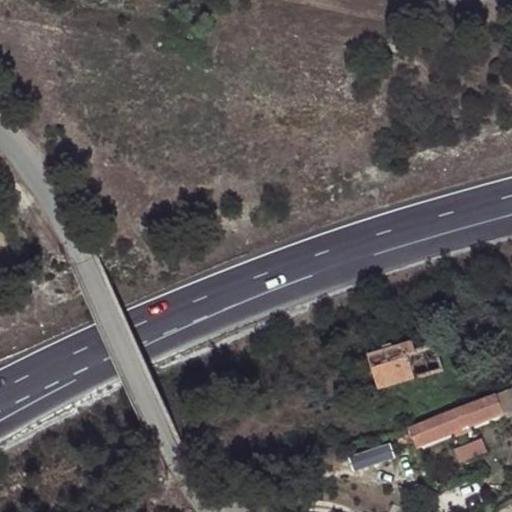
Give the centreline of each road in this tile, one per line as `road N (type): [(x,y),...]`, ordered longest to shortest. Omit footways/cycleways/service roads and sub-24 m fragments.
road 1 (motorway): [(0,391),(79,351),(409,224),(511,197)]
road 2 (unclassified): [(213,511),(172,452),(46,193),(0,129)]
